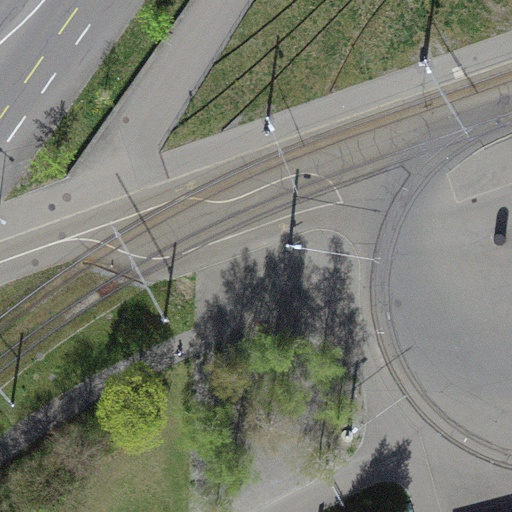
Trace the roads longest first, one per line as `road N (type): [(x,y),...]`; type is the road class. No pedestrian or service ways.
road 1 (motorway): [(441,0),(336,155),(53,511)]
road 2 (motorway): [(228,511),(438,239),(511,129)]
